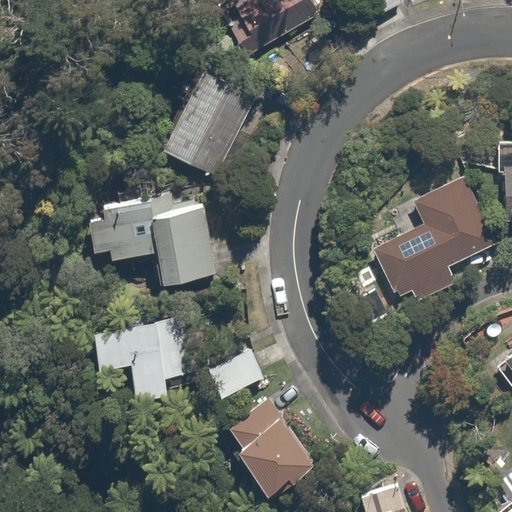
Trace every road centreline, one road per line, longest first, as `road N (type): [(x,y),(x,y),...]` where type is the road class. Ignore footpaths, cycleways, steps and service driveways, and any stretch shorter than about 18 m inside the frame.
road 1 (residential): [(511,34),(455,38),(380,72),(322,136),(298,203),(293,241),(304,310),(336,368),(391,421)]
road 2 (residential): [(391,421),(415,343),(478,289),(511,280)]
